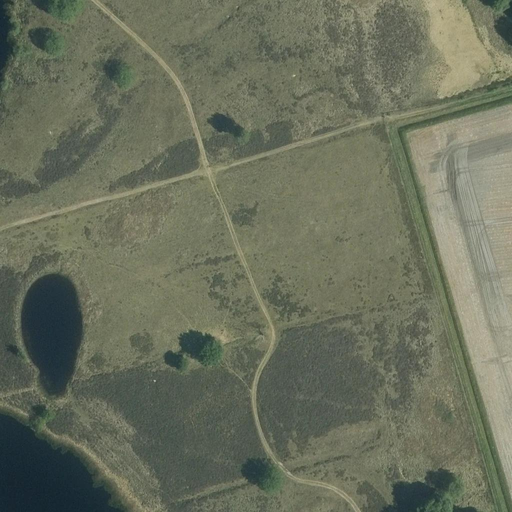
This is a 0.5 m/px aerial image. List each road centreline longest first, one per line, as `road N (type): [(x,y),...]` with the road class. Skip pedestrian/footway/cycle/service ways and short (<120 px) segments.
road 1 (track): [(356,511),(349,494),(290,481),(266,451),(251,380),(277,338),(209,174)]
road 2 (track): [(209,174),(511,89)]
road 3 (track): [(88,0),(184,97),(209,174)]
road 4 (track): [(209,174),(0,232)]
